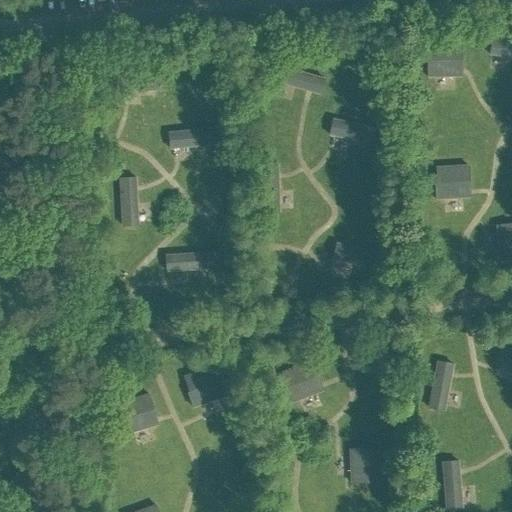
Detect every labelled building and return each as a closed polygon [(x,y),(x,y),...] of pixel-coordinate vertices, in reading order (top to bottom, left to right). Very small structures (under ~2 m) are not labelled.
[(72,0),(73,18),(82,18),(80,0),(72,0)] [(511,41),(491,38),(488,55),(511,59),(511,41)] [(427,78),(462,78),(462,45),(428,45),(428,61),(427,61),(427,78)] [(214,154),(213,131),(167,134),(168,157),(214,154)] [(435,199),(471,197),(469,165),(435,166),(436,183),(435,183),(435,199)] [(496,224),(499,260),(511,258),(511,223),(496,224)] [(496,359),(511,368),(511,333),(505,346),(504,345),(496,359)] [(289,403),(323,392),(312,361),(280,372),(285,387),(284,388),(289,403)] [(192,408),(225,397),(215,366),(182,377),(188,392),(186,393),(192,408)] [(123,435),(158,426),(149,394),(116,403),(120,419),(119,419),(123,435)] [(348,449),(350,484),(382,483),(381,449),(365,450),(365,448),(348,449)] [(3,491),(35,508),(50,479),(20,463),(12,477),(11,477),(3,491)] [(457,492),(456,469),(441,470),(442,492),(457,492)] [(443,511),(456,511),(460,500),(448,496),(443,511)]
